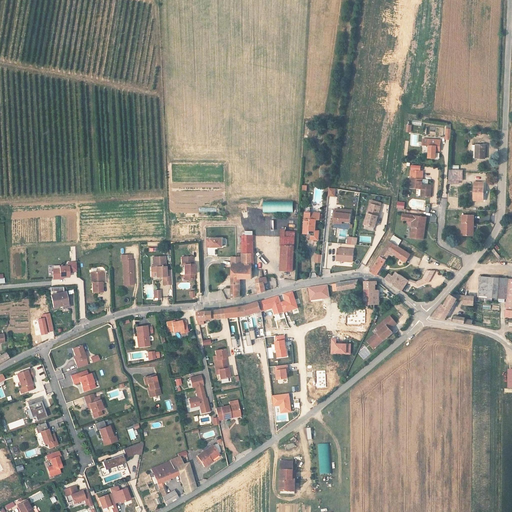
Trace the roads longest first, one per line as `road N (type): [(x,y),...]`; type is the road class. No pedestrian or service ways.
road 1 (residential): [(42,347),(124,312),(222,303),(357,275),(388,284),(422,317)]
road 2 (residential): [(510,0),(500,217),(422,317)]
road 3 (residential): [(422,317),(345,387),(161,511)]
road 4 (residential): [(42,347),(83,466)]
